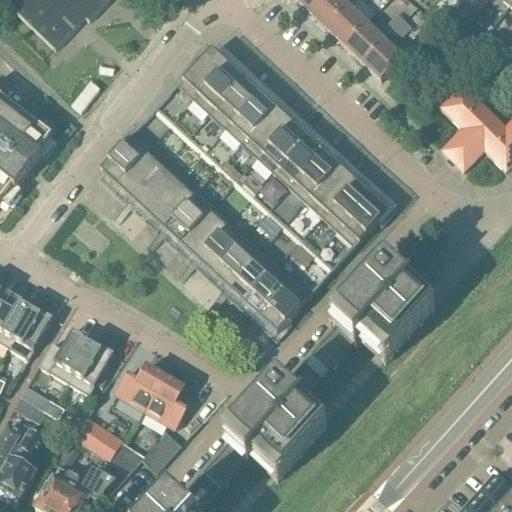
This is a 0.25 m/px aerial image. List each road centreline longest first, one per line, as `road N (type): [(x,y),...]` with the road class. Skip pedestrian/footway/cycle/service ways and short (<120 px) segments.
road 1 (residential): [(211,0),(11,256)]
road 2 (residential): [(430,193),(217,0)]
road 3 (residential): [(11,256),(248,398)]
road 4 (residential): [(248,398),(430,193)]
road 5 (secondary): [(511,355),(374,511)]
road 6 (residential): [(143,511),(248,398)]
road 7 (residential): [(422,511),(511,412)]
